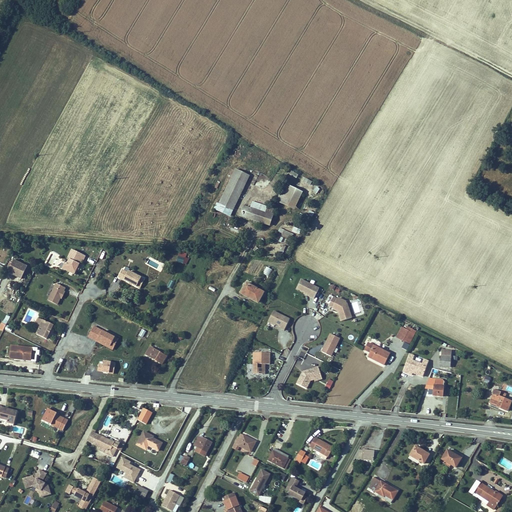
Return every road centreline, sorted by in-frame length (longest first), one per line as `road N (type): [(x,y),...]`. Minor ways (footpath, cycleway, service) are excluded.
road 1 (secondary): [(489,431),(271,405)]
road 2 (secondary): [(246,403),(42,381)]
road 3 (track): [(248,239),(169,395)]
road 4 (track): [(362,0),(511,74)]
road 5 (residential): [(103,254),(42,381)]
road 6 (residential): [(190,511),(246,403)]
